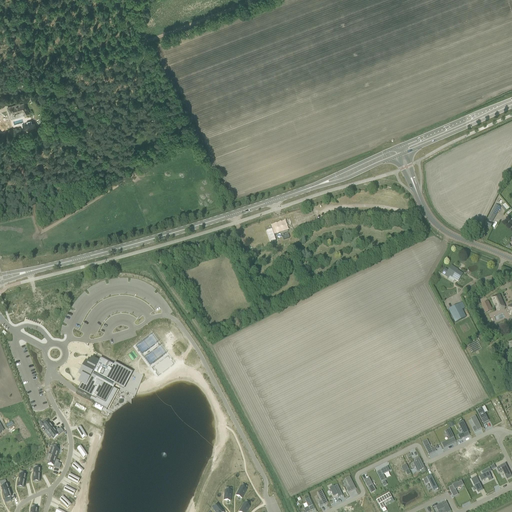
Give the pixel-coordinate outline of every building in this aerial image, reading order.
[(24,116),(29,113),(24,104),(16,106),(16,105),(7,108),(8,111),(9,111),(10,114),(14,113),(14,114),(15,114),(22,112),(24,116)] [(505,203),(501,207),(505,212),(509,208),(505,203)] [(487,220),(491,222),(499,207),(496,204),(487,220)] [(501,207),(499,207),(491,222),(492,222),(501,207)] [(285,221),(271,225),(274,235),(288,231),(285,221)] [(270,242),(275,240),(272,229),(266,231),(270,242)] [(448,271),(445,269),(442,273),(445,275),(448,277),(447,278),(449,278),(448,279),(453,282),(455,279),(458,281),(462,275),(457,272),(457,270),(451,266),(448,271)] [(491,298),(497,312),(505,308),(499,294),(491,298)] [(43,298),(45,306),(57,303),(54,295),(43,298)] [(485,303),(482,305),(486,314),(489,312),(492,311),(488,302),(485,303)] [(448,310),(455,323),(466,317),(462,310),(465,308),(462,303),(448,310)] [(43,305),(35,307),(37,314),(45,312),(43,305)] [(82,384),(79,390),(93,398),(92,399),(96,401),(94,404),(108,411),(118,391),(113,389),(115,387),(116,385),(123,389),(131,373),(115,364),(114,366),(101,359),(98,364),(94,361),(89,371),(88,370),(87,372),(86,374),(87,375),(82,384)] [(479,409),(477,410),(477,412),(477,411),(483,423),(488,420),(488,419),(487,417),(482,408),(479,409)] [(475,417),(471,419),(475,427),(473,428),(475,432),(481,429),(475,417)] [(48,422),(43,426),(47,431),(44,433),(49,439),(51,437),(53,439),(58,435),(58,436),(63,432),(61,428),(58,430),(57,428),(55,430),(54,431),(54,430),(54,429),(48,422)] [(461,434),(458,435),(460,439),(469,435),(462,422),(458,424),(461,429),(459,430),(461,434)] [(81,427),(77,429),(82,437),(83,439),(82,437),(84,436),(85,436),(86,437),(85,435),(81,427)] [(449,440),(441,444),(443,447),(455,442),(453,438),(449,429),(445,431),(449,440)] [(489,444),(485,446),(487,451),(491,448),(495,456),(499,454),(495,446),(496,446),(494,442),(492,443),(491,440),(487,442),(489,444)] [(426,441),(423,443),(429,455),(435,452),(433,448),(431,449),(426,441)] [(80,446),(77,449),(82,457),(83,458),(84,458),(83,456),(84,455),(85,454),(86,456),(87,456),(86,454),(80,446)] [(478,446),(471,449),(473,453),(476,451),(477,455),(479,458),(480,459),(484,457),(478,446)] [(48,454),(46,461),(48,462),(48,464),(53,466),(53,467),(54,467),(59,469),(61,464),(58,463),(59,461),(56,460),(56,461),(55,461),(56,460),(56,459),(58,453),(58,451),(52,449),(51,455),(48,454)] [(416,462),(413,464),(415,468),(414,468),(415,469),(417,472),(420,471),(421,471),(420,470),(424,468),(419,458),(415,460),(416,462)] [(403,459),(391,465),(393,469),(401,466),(404,472),(408,470),(403,459)] [(75,463),(72,466),(79,473),(80,474),(80,473),(79,472),(80,471),(81,470),(83,471),(82,470),(75,463)] [(505,464),(497,468),(499,473),(503,471),(507,480),(511,478),(505,464)] [(387,468),(377,473),(381,482),(385,480),(382,475),(389,472),(387,468)] [(483,475),(480,477),(482,481),(488,478),(489,481),(492,480),(488,473),(491,471),(490,469),(482,472),(483,475)] [(17,487),(23,488),(24,485),(26,476),(24,476),(25,472),(20,471),(20,475),(19,475),(19,477),(19,478),(18,484),(17,487)] [(70,474),(68,478),(76,482),(78,483),(76,482),(77,481),(78,479),(79,480),(80,480),(78,479),(70,474)] [(431,476),(423,480),(425,484),(429,482),(433,491),(437,488),(435,483),(434,481),(433,481),(431,476)] [(349,477),(345,479),(350,488),(347,490),(348,493),(355,489),(349,477)] [(476,477),(471,480),(478,493),(483,490),(476,477)] [(368,478),(364,481),(371,493),(375,491),(368,478)] [(5,480),(0,481),(0,483),(1,487),(2,490),(2,491),(4,496),(5,498),(5,499),(6,499),(11,497),(11,496),(10,494),(7,485),(5,480)] [(461,482),(449,488),(453,497),(457,495),(454,489),(463,485),(461,482)] [(239,490),(236,495),(238,496),(241,498),(246,489),(247,486),(242,484),(240,487),(239,489),(239,490)] [(333,486),(329,488),(333,496),(337,494),(338,497),(342,496),(337,485),(333,487),(333,486)] [(65,486),(63,490),(72,495),(73,495),(74,495),(72,494),(73,493),(73,491),(75,492),(74,491),(65,486)] [(321,491),(317,493),(321,502),(319,504),(320,506),(327,503),(321,491)] [(381,498),(377,500),(381,508),(385,506),(383,502),(391,498),(388,494),(384,496),(381,497),(381,498)] [(63,497),(60,500),(66,506),(68,508),(68,507),(67,506),(68,505),(69,504),(70,505),(71,505),(69,503),(63,497)] [(305,509),(304,509),(305,511),(308,511),(314,509),(309,499),(305,501),(306,503),(308,507),(305,509)] [(242,506),(239,511),(245,511),(249,507),(248,506),(249,503),(246,501),(244,503),(242,506)] [(445,502),(435,507),(437,511),(448,511),(450,511),(445,502)]
